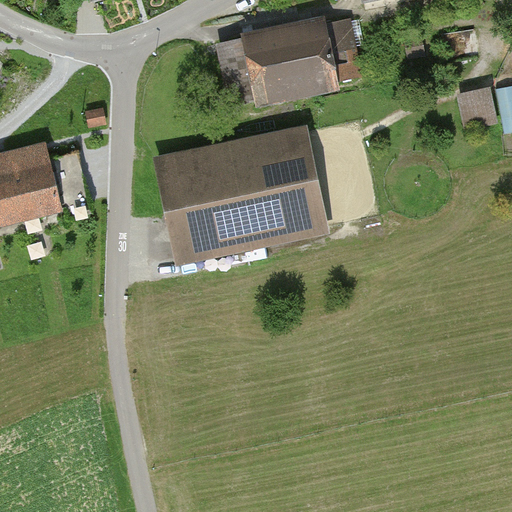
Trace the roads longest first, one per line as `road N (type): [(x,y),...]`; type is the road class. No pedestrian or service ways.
road 1 (unclassified): [(150,511),(115,323),(124,51)]
road 2 (unclassified): [(0,14),(77,47),(124,51)]
